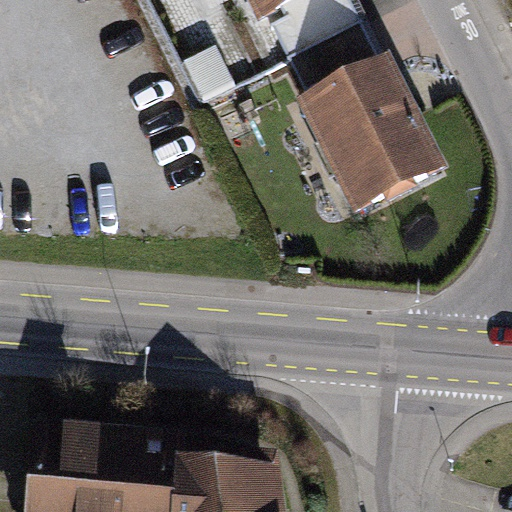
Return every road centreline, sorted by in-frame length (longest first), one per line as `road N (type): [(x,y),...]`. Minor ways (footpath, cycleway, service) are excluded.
road 1 (tertiary): [(0,317),(400,350)]
road 2 (residential): [(400,350),(393,511)]
road 3 (residential): [(457,0),(511,116)]
